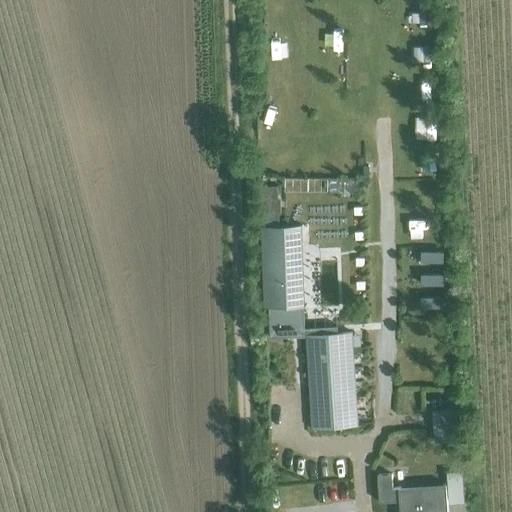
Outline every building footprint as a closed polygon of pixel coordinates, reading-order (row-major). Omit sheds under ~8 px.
[(271,2),(271,23),(292,23),(292,2),(271,2)] [(425,5),(405,8),(408,27),(428,24),(425,5)] [(272,40),(272,98),(294,98),(294,40),(272,40)] [(413,43),(414,61),(436,60),(435,42),(413,43)] [(347,108),(346,92),(328,93),(328,108),(347,108)] [(302,169),(318,169),(318,154),(302,153),(302,169)] [(297,305),(294,225),(262,226),(265,307),(266,337),(307,335),(312,413),(311,413),(312,428),(315,428),(358,425),(363,425),(357,332),(352,332),(344,332),(343,320),(297,323),(297,305)] [(443,250),(423,250),(423,261),(443,262),(443,250)] [(423,285),(443,285),(443,273),(423,273),(423,285)] [(443,307),(443,296),(423,296),(423,307),(443,307)] [(434,407),(434,442),(462,442),(462,407),(434,407)] [(448,511),(447,497),(446,484),(420,485),(394,487),(393,474),(378,475),(379,483),(380,503),(400,501),(400,511),(448,511)]
